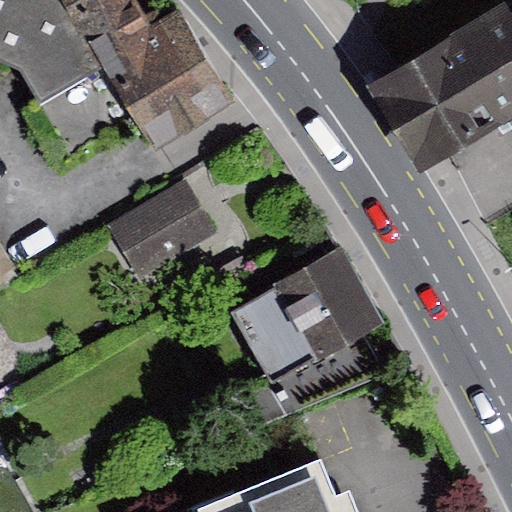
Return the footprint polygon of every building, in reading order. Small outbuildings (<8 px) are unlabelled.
[(160,127),(229,84),(176,0),(167,0),(150,10),(144,0),(0,0),(0,40),(23,51),(43,83),(107,43),(160,127)] [(511,16),(506,7),(373,84),(425,174),(511,123),(511,16)] [(185,173),(109,219),(141,272),(217,227),(185,173)] [(381,309),(341,235),(232,293),(271,367),(282,361),(301,400),(386,364),(360,320),(381,309)] [(336,472),(321,437),(198,486),(203,499),(171,511),(369,511),(351,466),(336,472)]
